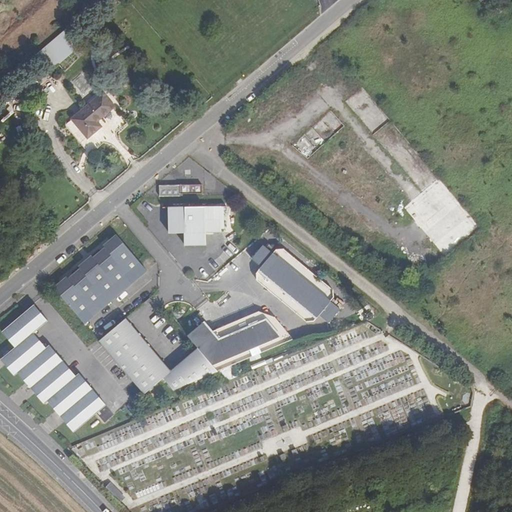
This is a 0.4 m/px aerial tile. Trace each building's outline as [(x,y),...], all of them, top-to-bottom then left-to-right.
[(63,66),(76,59),(61,35),(33,53),(46,73),(61,63),(63,66)] [(101,126),(97,120),(113,107),(103,94),(73,119),(88,137),(101,126)] [(201,185),(180,185),(161,185),(161,196),(180,196),(180,194),(201,193),(201,185)] [(220,206),(169,206),(169,233),(185,233),(185,245),(205,245),(205,232),(220,232),(220,206)] [(63,280),(57,286),(86,322),(150,270),(120,234),(114,239),(115,241),(107,248),(109,250),(98,258),(97,256),(95,254),(88,260),(91,264),(73,279),(71,277),(65,282),(63,280)] [(115,241),(114,239),(105,246),(107,248),(115,241)] [(273,253),(263,245),(251,259),(261,267),(257,272),(262,276),(264,274),(318,318),(320,315),(330,323),(341,309),(331,301),(273,253)] [(107,248),(97,256),(98,258),(109,250),(107,248)] [(276,249),(273,253),(331,301),(334,297),(333,290),(283,249),(276,249)] [(89,262),(71,277),(73,279),(91,264),(89,262)] [(262,276),(257,272),(256,273),(256,280),(308,322),(315,322),(318,318),(264,274),(262,276)] [(49,320),(36,304),(3,330),(17,347),(3,360),(17,376),(20,373),(46,405),(50,401),(75,433),(107,405),(80,373),(77,375),(51,344),(47,347),(35,332),(49,320)] [(199,348),(214,365),(280,337),(266,320),(265,312),(261,311),(246,318),(251,328),(217,342),(212,332),(204,322),(189,335),(199,348)] [(280,337),(214,365),(218,371),(285,343),(294,340),(275,318),(265,312),(266,320),(280,337)] [(218,371),(199,348),(171,371),(127,317),(100,339),(145,394),(164,378),(174,390),(218,371)] [(251,328),(246,318),(212,332),(217,342),(251,328)] [(105,487),(121,502),(125,498),(111,482),(105,487)]
